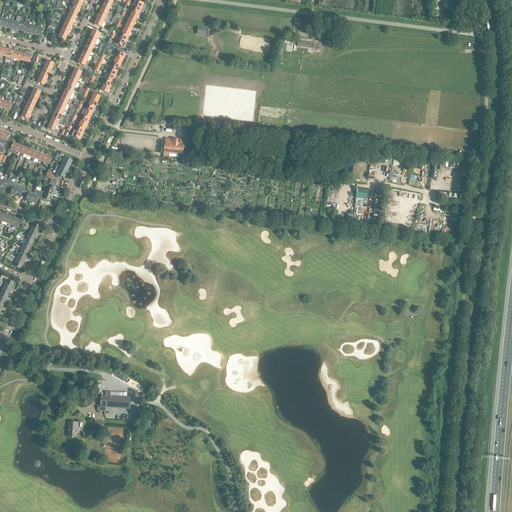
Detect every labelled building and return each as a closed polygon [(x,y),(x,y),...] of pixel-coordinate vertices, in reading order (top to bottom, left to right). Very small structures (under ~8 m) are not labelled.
[(75,0),(73,5),(80,8),(83,3),(76,0),(75,0)] [(137,0),(135,6),(141,9),(144,3),(137,0)] [(104,8),(108,10),(111,5),(104,2),(104,3),(102,7),(104,8)] [(68,9),(70,11),(78,14),(80,8),(73,5),(70,4),(68,9)] [(130,11),(132,12),(138,15),(141,9),(135,6),(134,6),(133,5),(130,11)] [(104,15),(106,16),(110,18),(113,13),(108,11),(108,10),(104,8),(102,7),(99,13),(104,15)] [(12,29),(18,30),(19,23),(20,18),(21,14),(22,11),(20,11),(19,13),(18,17),(17,16),(16,22),(14,22),(12,29)] [(68,16),(75,19),(78,14),(70,11),(68,16)] [(99,13),(97,18),(103,21),(104,20),(106,16),(104,15),(99,13)] [(2,19),(0,26),(6,28),(8,20),(8,17),(5,16),(5,18),(2,18),(2,19)] [(65,21),(73,25),(75,19),(68,16),(65,21)] [(125,22),(127,22),(133,25),(136,20),(130,17),(129,18),(127,17),(126,18),(126,20),(125,22)] [(101,27),(103,21),(97,18),(94,24),(101,27)] [(63,27),(70,30),(73,25),(65,21),(63,27)] [(122,27),(124,28),(131,31),(133,25),(127,22),(126,25),(124,24),(122,27)] [(40,28),(37,27),(35,35),(41,36),(43,27),(40,26),(40,28)] [(60,32),(68,36),(70,30),(63,27),(60,32)] [(198,27),(197,34),(206,36),(207,28),(198,27)] [(122,33),(128,36),(131,31),(124,28),(122,33)] [(90,36),(97,39),(99,33),(93,30),(90,36)] [(60,32),(57,38),(65,41),(68,36),(60,32)] [(119,38),(126,41),(128,36),(122,33),(119,38)] [(90,36),(88,41),(94,44),(97,39),(90,36)] [(117,38),(114,43),(123,47),(124,47),(125,44),(124,44),(126,41),(119,38),(119,39),(117,38)] [(92,49),(94,44),(88,41),(85,46),(92,49)] [(85,46),(83,52),(89,55),(92,49),(85,46)] [(117,49),(114,56),(122,60),(125,55),(122,53),(123,51),(117,49)] [(5,60),(11,62),(12,58),(11,58),(13,51),(7,50),(6,57),(5,60)] [(83,52),(80,57),(87,60),(89,55),(83,52)] [(114,56),(111,62),(120,66),(122,60),(114,56)] [(78,63),(84,66),(87,60),(80,57),(78,63)] [(44,63),(46,63),(45,66),(49,68),(51,69),(54,64),(46,60),(44,63)] [(111,68),(117,71),(118,68),(120,66),(111,62),(109,67),(111,68)] [(43,69),(42,72),(49,75),(51,69),(49,68),(45,66),(43,69)] [(107,67),(105,72),(106,72),(108,74),(114,77),(117,71),(111,68),(109,67),(107,67)] [(75,68),(73,74),(79,77),(82,71),(75,68)] [(40,75),(40,77),(46,80),(49,75),(42,72),(40,75)] [(104,76),(103,78),(105,79),(112,82),(114,77),(108,74),(106,72),(104,74),(104,76)] [(73,74),(70,79),(77,82),(78,80),(79,77),(73,74)] [(40,77),(37,82),(44,86),(46,80),(40,77)] [(70,79),(67,85),(74,88),(77,82),(70,79)] [(104,85),(109,88),(112,82),(105,79),(104,83),(103,85),(104,85)] [(67,85),(65,90),(72,93),(73,91),(76,92),(77,89),(74,88),(67,85)] [(103,85),(100,90),(107,93),(109,88),(104,85),(103,85)] [(38,97),(41,92),(34,89),(31,94),(38,97)] [(62,96),(69,99),(72,93),(65,90),(62,96)] [(91,99),(97,102),(100,96),(94,93),(91,99)] [(31,94),(29,100),(35,103),(38,97),(31,94)] [(6,102),(4,108),(9,111),(12,104),(9,103),(12,97),(9,96),(6,102)] [(62,96),(60,101),(67,104),(68,102),(71,103),(72,100),(69,99),(62,96)] [(88,104),(95,107),(97,102),(91,99),(88,104)] [(26,105),(33,108),(35,103),(29,100),(26,105)] [(57,107),(64,110),(67,104),(60,101),(57,107)] [(95,108),(95,107),(88,104),(86,103),(84,109),(86,110),(92,113),(93,111),(94,111),(96,108),(95,108)] [(30,114),(33,108),(26,105),(24,111),(30,114)] [(66,111),(64,110),(57,107),(55,112),(62,116),(63,116),(66,111)] [(83,115),(90,118),(92,113),(86,110),(83,115)] [(28,119),(30,114),(24,111),(21,116),(28,119)] [(55,112),(52,117),(60,121),(62,116),(55,112)] [(83,115),(81,121),(87,124),(90,118),(83,115)] [(52,117),(50,123),(57,126),(60,121),(52,117)] [(78,126),(85,129),(87,124),(81,121),(78,126)] [(50,123),(47,129),(56,133),(58,130),(56,129),(57,126),(50,123)] [(172,130),(188,131),(187,144),(193,145),(195,126),(173,124),(172,130)] [(75,131),(82,135),(85,129),(78,126),(75,131)] [(73,130),(70,136),(79,140),(82,135),(75,131),(73,130)] [(2,138),(0,142),(8,145),(11,139),(8,137),(10,134),(4,132),(2,138)] [(165,141),(163,153),(163,156),(169,156),(169,153),(183,155),(184,141),(181,140),(171,139),(165,138),(165,141)] [(15,154),(16,152),(16,151),(18,145),(13,143),(10,149),(9,152),(15,154)] [(57,154),(55,160),(57,161),(62,163),(69,167),(72,161),(65,157),(64,160),(61,159),(59,158),(60,155),(57,154)] [(45,167),(46,163),(49,164),(51,158),(46,156),(43,162),(42,166),(41,169),(44,170),(45,167)] [(56,164),(54,167),(66,172),(69,167),(62,163),(61,166),(56,164)] [(63,178),(66,172),(54,167),(53,169),(56,170),(56,171),(58,172),(56,175),(63,178)] [(47,183),(49,178),(51,179),(53,179),(56,174),(48,171),(45,178),(40,178),(39,180),(47,183)] [(6,186),(9,187),(10,184),(12,181),(13,178),(14,175),(14,174),(11,173),(10,177),(8,180),(5,179),(4,182),(2,182),(2,183),(1,183),(0,186),(0,190),(4,192),(6,186)] [(51,179),(46,193),(53,195),(56,187),(54,187),(54,185),(55,185),(57,182),(56,182),(57,180),(53,179),(51,179)] [(9,194),(14,196),(18,186),(19,184),(12,181),(10,184),(9,187),(12,188),(9,194)] [(22,192),(25,193),(26,190),(25,190),(26,187),(22,186),(22,187),(19,186),(18,186),(14,196),(20,198),(22,192)] [(356,198),(368,199),(369,190),(357,189),(356,198)] [(29,202),(31,202),(33,195),(30,194),(31,192),(26,190),(25,193),(28,194),(25,200),(29,202)] [(38,198),(40,199),(43,192),(41,191),(40,192),(35,190),(33,195),(31,202),(35,204),(38,198)] [(52,197),(53,195),(46,193),(43,192),(40,199),(46,202),(47,201),(49,202),(51,196),(52,197)] [(421,217),(420,230),(419,231),(426,231),(428,218),(421,217)] [(21,221),(15,219),(13,225),(19,227),(21,221)] [(31,229),(37,232),(40,226),(34,223),(31,229)] [(31,229),(29,234),(35,237),(37,232),(31,229)] [(21,235),(20,237),(23,238),(26,240),(26,239),(32,242),(35,237),(29,234),(27,237),(24,236),(21,235)] [(24,245),(30,248),(32,242),(26,239),(26,240),(24,245)] [(14,250),(17,251),(15,254),(19,256),(19,255),(25,258),(27,253),(21,250),(18,249),(15,247),(11,245),(10,249),(14,251),(14,250)] [(21,250),(27,253),(30,248),(24,245),(21,250)] [(8,253),(6,256),(10,258),(13,259),(14,257),(11,256),(12,255),(10,254),(11,252),(10,251),(8,253)] [(19,256),(17,261),(23,263),(25,258),(19,255),(19,256)] [(20,269),(23,263),(17,261),(14,266),(20,269)] [(8,279),(5,285),(11,288),(14,282),(8,279)] [(3,290),(9,293),(11,288),(5,285),(3,290)] [(0,295),(6,299),(9,293),(3,290),(1,294),(0,293),(0,295)] [(97,411),(104,411),(104,409),(106,410),(106,408),(130,409),(130,397),(126,397),(126,393),(105,392),(104,396),(100,395),(100,405),(97,405),(97,411)] [(68,423),(68,437),(76,437),(76,434),(77,434),(78,423),(68,423)]
